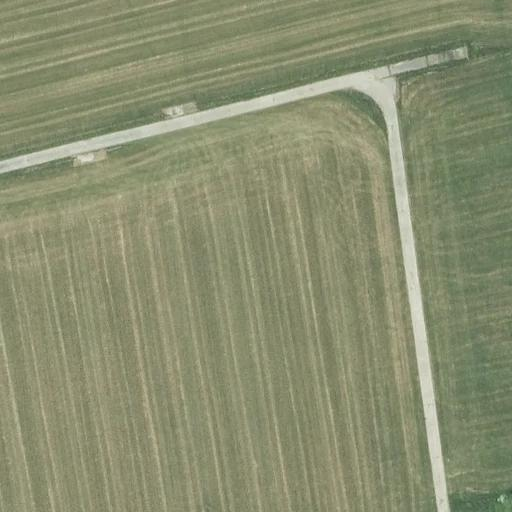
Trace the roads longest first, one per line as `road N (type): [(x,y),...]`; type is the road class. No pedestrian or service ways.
road 1 (track): [(443,511),(379,74)]
road 2 (track): [(422,63),(0,168)]
